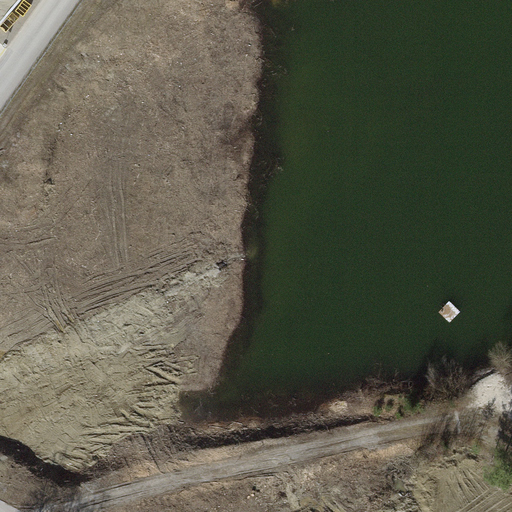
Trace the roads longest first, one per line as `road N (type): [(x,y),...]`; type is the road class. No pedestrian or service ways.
road 1 (track): [(58,511),(285,455),(511,414)]
road 2 (track): [(0,134),(98,0)]
